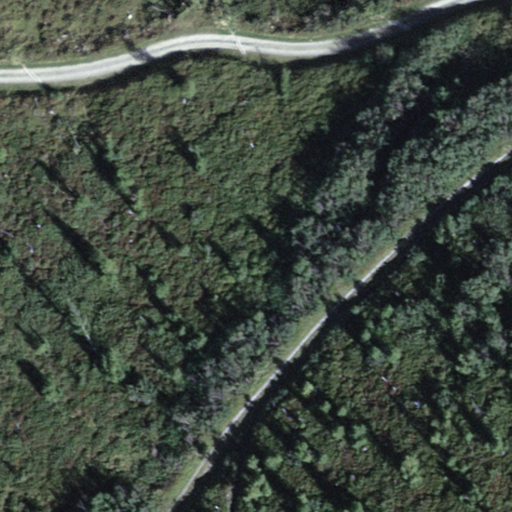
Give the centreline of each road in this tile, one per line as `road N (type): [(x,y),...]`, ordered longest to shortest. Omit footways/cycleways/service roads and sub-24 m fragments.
road 1 (track): [(511,164),(259,383),(164,511)]
road 2 (track): [(0,75),(85,68),(181,42),(333,45),(458,0)]
